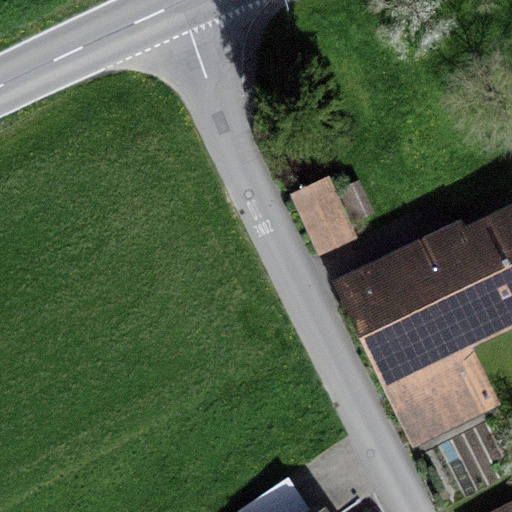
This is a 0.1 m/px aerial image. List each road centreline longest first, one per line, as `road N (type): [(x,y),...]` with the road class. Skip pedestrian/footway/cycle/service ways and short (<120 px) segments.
road 1 (residential): [(182,0),(274,238),(413,511)]
road 2 (secondary): [(0,88),(179,0)]
